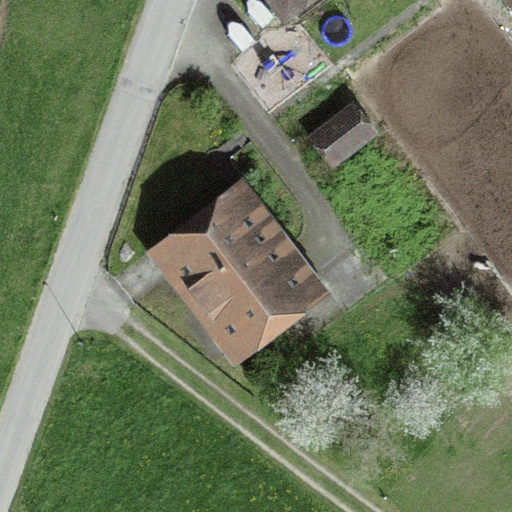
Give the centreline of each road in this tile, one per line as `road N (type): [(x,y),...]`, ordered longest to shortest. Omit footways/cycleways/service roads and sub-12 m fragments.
road 1 (unclassified): [(173,0),(0,480)]
road 2 (track): [(70,283),(376,511)]
